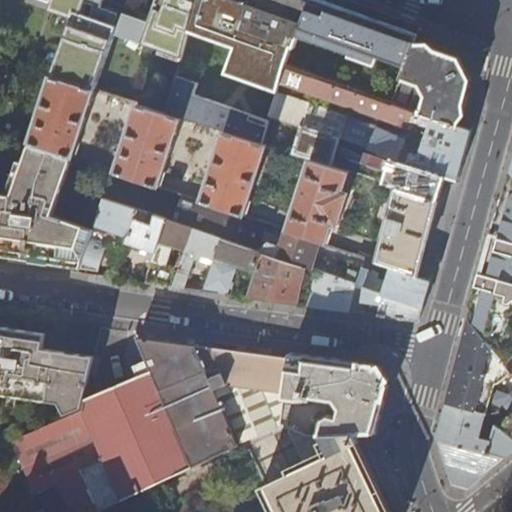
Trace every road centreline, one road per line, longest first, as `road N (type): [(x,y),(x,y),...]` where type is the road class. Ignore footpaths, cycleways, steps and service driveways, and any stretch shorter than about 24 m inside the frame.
road 1 (residential): [(0,282),(437,346)]
road 2 (residential): [(511,75),(437,346)]
road 3 (residential): [(437,346),(414,445),(436,511)]
